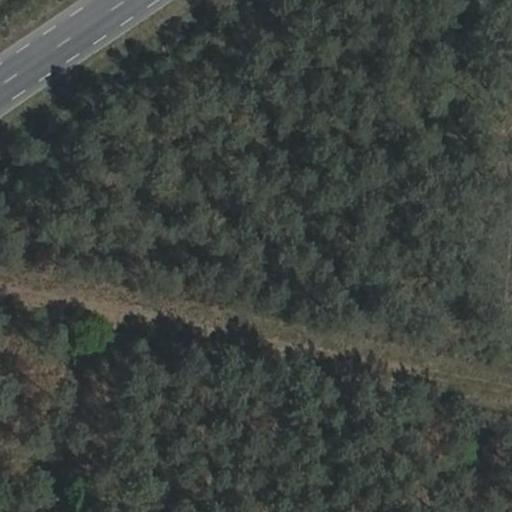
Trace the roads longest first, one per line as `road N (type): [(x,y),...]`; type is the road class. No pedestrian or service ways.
road 1 (track): [(0,294),(511,391)]
road 2 (secondary): [(0,86),(127,0)]
